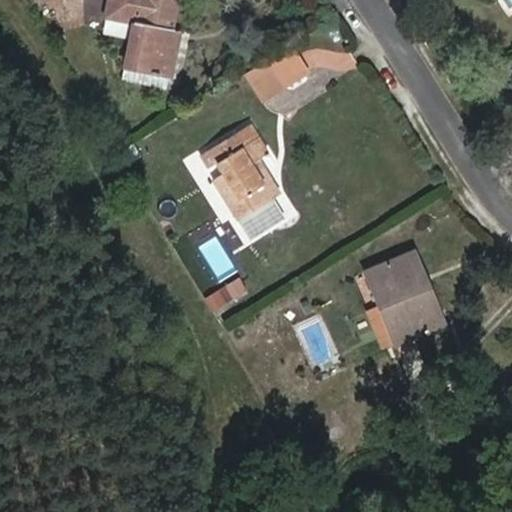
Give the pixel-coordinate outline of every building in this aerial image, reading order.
[(108,0),(105,17),(132,23),(123,67),(170,76),(178,35),(169,33),(175,0),(108,0)] [(307,71),(290,44),(266,59),(282,85),(307,71)] [(265,152),(248,123),(206,147),(221,173),(211,178),(236,219),(272,198),(250,162),(256,158),(265,152)] [(272,198),(278,195),(256,158),(250,162),(272,198)] [(433,327),(442,324),(412,252),(403,256),(433,327)] [(403,256),(364,271),(394,344),(433,327),(403,256)] [(210,305),(249,290),(243,276),(205,291),(210,305)]
